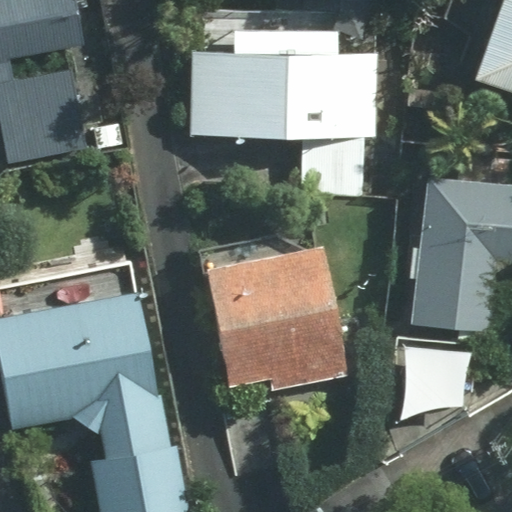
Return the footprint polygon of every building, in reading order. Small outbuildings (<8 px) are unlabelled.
[(0,0),(0,166),(81,155),(70,75),(13,83),(10,63),(79,53),(71,0),(0,0)] [(511,0),(495,0),(470,87),(511,99),(511,0)] [(226,33),(226,59),(189,60),(191,143),(298,141),(299,199),(364,198),(363,140),(374,140),(372,57),(331,58),(330,31),(226,33)] [(511,183),(413,183),(412,342),(493,343),(493,278),(511,277),(511,183)] [(318,248),(200,270),(225,402),(343,380),(318,248)] [(183,511),(136,294),(0,323),(0,437),(0,438),(87,419),(96,459),(84,462),(94,511),(183,511)] [(466,350),(404,347),(401,411),(463,414),(466,350)]
